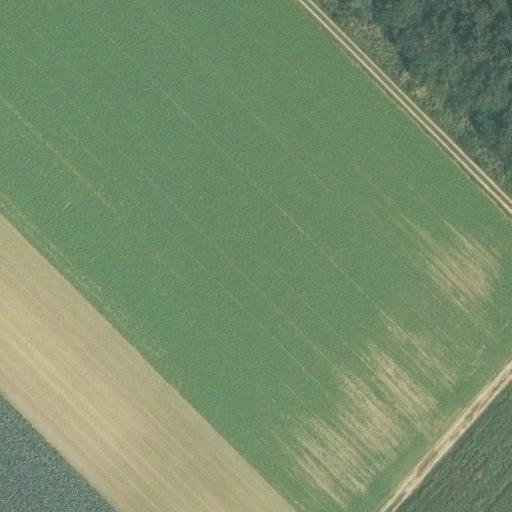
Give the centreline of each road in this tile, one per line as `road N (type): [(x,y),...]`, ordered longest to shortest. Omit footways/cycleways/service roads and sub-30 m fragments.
road 1 (track): [(511,213),(298,0)]
road 2 (track): [(511,370),(385,511)]
